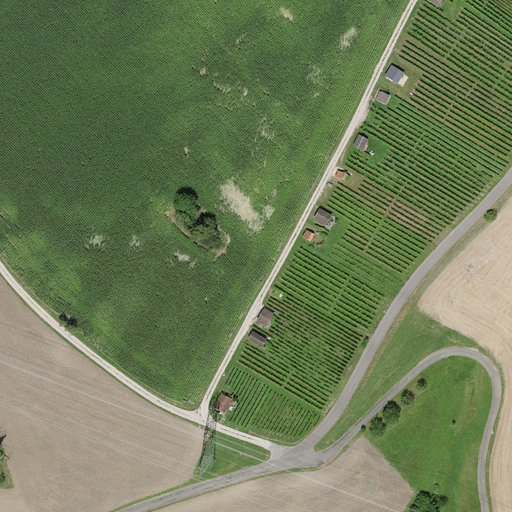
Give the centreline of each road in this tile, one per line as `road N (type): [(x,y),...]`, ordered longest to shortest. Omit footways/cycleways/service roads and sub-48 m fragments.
road 1 (track): [(201,419),(415,0)]
road 2 (track): [(485,511),(480,478),(495,394),(493,371),(476,358),(438,355),(326,457),(310,466),(296,458)]
road 3 (track): [(511,172),(403,293),(327,422),(296,458)]
road 4 (track): [(0,267),(51,324),(160,406),(296,458)]
road 5 (track): [(296,458),(134,511)]
